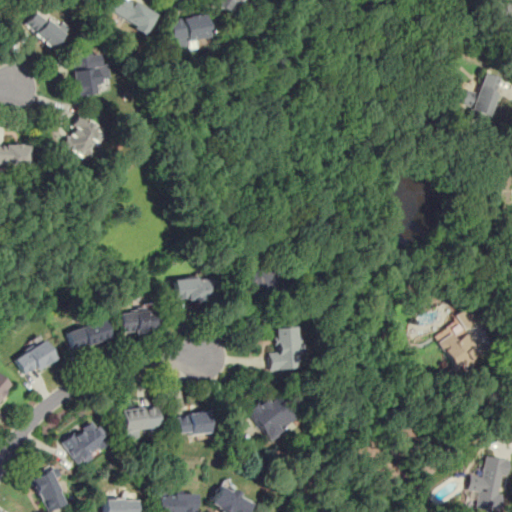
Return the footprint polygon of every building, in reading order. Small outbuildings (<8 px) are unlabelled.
[(143,34),(155,12),(131,0),(109,0),(103,13),(143,34)] [(239,0),(212,0),(211,5),(234,14),(239,0)] [(511,25),(511,0),(490,0),(490,25),(511,25)] [(64,33),(33,6),(18,24),(49,50),(64,33)] [(170,45),(206,39),(202,14),(165,20),(170,45)] [(73,95),(95,92),(93,82),(107,80),(105,60),(97,61),(96,51),(68,55),(73,95)] [(464,116),(485,123),(499,77),(480,71),(473,92),(462,89),(457,103),(467,106),(464,116)] [(85,162),(102,126),(74,113),(57,148),(85,162)] [(0,167),(27,167),(27,143),(0,143),(0,167)] [(271,300),(281,277),(244,260),(233,283),(271,300)] [(209,277),(169,277),(169,300),(209,300),(209,277)] [(115,310),(117,335),(154,332),(152,307),(115,310)] [(458,330),(472,319),(463,307),(425,335),(453,371),(476,354),(458,330)] [(60,330),(69,351),(106,336),(97,315),(60,330)] [(265,369),(297,368),(295,326),(272,327),(273,351),(264,351),(265,369)] [(23,378),(52,358),(39,338),(10,358),(23,378)] [(0,396),(9,387),(0,378),(0,396)] [(261,396),(242,412),(267,441),(293,419),(274,396),(266,402),(261,396)] [(157,432),(154,404),(118,407),(121,438),(144,436),(144,433),(157,432)] [(172,411),(172,434),(206,434),(206,411),(172,411)] [(57,439),(73,465),(106,445),(90,419),(57,439)] [(463,492),(473,494),(471,508),(491,511),(496,511),(505,461),(480,456),(477,477),(465,475),(463,492)] [(26,477),(41,511),(64,502),(49,467),(26,477)] [(205,502),(220,511),(244,511),(251,501),(218,481),(205,502)] [(152,511),(192,511),(192,491),(152,491),(152,511)] [(132,511),(132,498),(99,498),(99,511),(132,511)]
